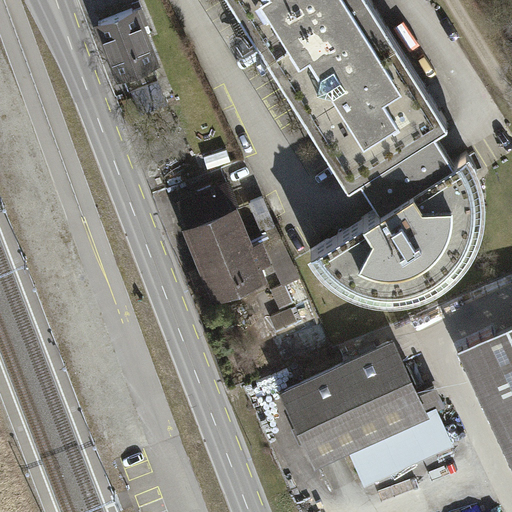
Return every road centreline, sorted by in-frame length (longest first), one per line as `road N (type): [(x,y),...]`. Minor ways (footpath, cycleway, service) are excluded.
road 1 (primary): [(250,511),(52,0)]
road 2 (residential): [(188,0),(313,224)]
road 3 (track): [(449,0),(511,103)]
